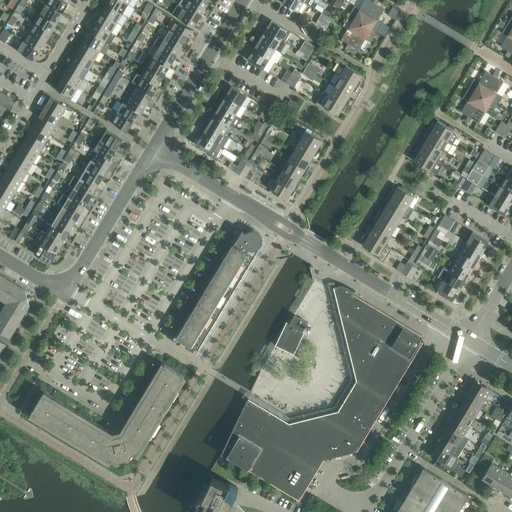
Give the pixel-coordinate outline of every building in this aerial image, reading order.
[(16,0),(11,0),(8,6),(13,9),(14,7),(17,1),(18,1),(16,0)] [(48,0),(46,4),(62,14),(68,4),(61,0),(48,0)] [(107,0),(106,4),(123,14),(128,5),(120,0),(107,0)] [(201,16),(200,16),(205,8),(191,0),(187,0),(183,8),(200,18),(201,16)] [(209,1),(210,1),(210,0),(191,0),(205,8),(209,1)] [(283,0),(282,3),(298,12),(304,2),(300,0),(283,0)] [(365,0),(360,10),(354,7),(349,16),(363,25),(375,4),(373,3),(368,0),(365,0)] [(378,0),(374,0),(373,3),(375,4),(363,25),(377,33),(377,32),(382,23),(377,20),(384,9),(377,5),(380,1),(378,0)] [(62,14),(46,4),(42,1),(36,11),(40,13),(56,23),(57,22),(62,14)] [(100,13),(117,23),(123,14),(106,4),(100,13)] [(177,4),(171,14),(193,27),(198,19),(199,19),(200,18),(183,8),(177,4)] [(40,13),(36,11),(31,20),(35,22),(52,33),(58,23),(57,22),(56,23),(40,13)] [(100,13),(101,14),(95,23),(111,33),(117,23),(100,13)] [(321,26),(327,16),(322,13),(316,23),(321,26)] [(332,19),(327,16),(321,26),(326,29),(332,19)] [(342,40),(348,44),(350,45),(363,25),(349,16),(343,26),(348,29),(342,40)] [(187,38),(192,30),(176,20),(170,30),(186,40),(187,38)] [(267,27),(267,26),(264,30),(284,42),(290,32),(271,20),(267,27)] [(45,42),(46,42),(52,33),(35,22),(29,32),(45,41),(45,42)] [(89,32),(106,42),(110,45),(116,35),(111,33),(95,23),(89,32)] [(382,23),(377,32),(385,36),(390,27),(383,23),(382,23)] [(502,33),(507,36),(501,47),(508,51),(505,55),(509,58),(511,53),(510,52),(511,47),(511,25),(508,23),(502,33)] [(366,40),(371,43),(377,33),(363,25),(350,45),(348,44),(346,48),(350,51),(352,46),(359,51),(366,40)] [(0,35),(0,39),(5,43),(11,34),(4,30),(0,35)] [(185,41),(185,42),(186,40),(170,30),(164,39),(180,49),(185,41)] [(262,33),(263,34),(259,40),(280,53),(286,43),(284,42),(264,30),(262,33)] [(45,41),(29,32),(24,41),(40,51),(45,42),(45,41)] [(84,41),(83,41),(100,51),(106,42),(89,32),(84,41)] [(137,35),(131,32),(128,38),(133,41),(137,35)] [(176,57),(176,56),(180,49),(164,39),(159,36),(153,45),(158,48),(175,58),(176,57)] [(256,46),(255,46),(253,49),(269,59),(274,62),(280,53),(259,40),(256,46)] [(299,51),(304,54),(310,44),(305,40),(299,51)] [(24,41),(18,51),(34,60),(40,51),(24,41)] [(77,50),(94,61),(100,51),(83,41),(77,50)] [(310,44),(304,54),(309,57),(316,47),(310,44)] [(174,60),(175,58),(158,48),(153,57),(169,67),(174,60)] [(263,70),(269,59),(253,49),(251,53),(247,60),(263,70)] [(72,59),(89,70),(94,61),(77,50),(72,59)] [(165,75),(164,75),(169,67),(153,57),(149,55),(143,64),(147,67),(164,77),(165,75)] [(362,81),(360,80),(362,75),(346,65),(347,63),(338,57),(335,61),(340,65),(335,73),(340,75),(359,87),(362,81)] [(71,60),(72,60),(72,61),(67,69),(83,79),(89,70),(72,59),(71,60)] [(162,78),(163,79),(164,77),(147,67),(142,76),(158,86),(162,78)] [(62,79),(78,88),(83,79),(67,69),(62,79)] [(287,70),(281,80),(286,83),(293,73),(287,70)] [(307,77),(312,81),(316,74),(311,71),(307,77)] [(499,73),(495,71),(493,75),(486,71),(479,82),(474,79),(468,88),(482,97),(495,76),(497,78),(499,73)] [(154,94),(153,93),(158,86),(142,76),(137,73),(132,83),(136,85),(153,95),(154,94)] [(294,88),(300,78),(298,76),(293,73),(286,83),(294,88)] [(353,91),(355,92),(359,87),(340,75),(334,85),(350,95),(353,91)] [(509,85),(497,78),(495,76),(482,97),(496,105),(509,85)] [(56,88),(72,98),(78,88),(62,79),(56,88)] [(151,97),(152,97),(153,95),(136,85),(131,94),(147,104),(151,97)] [(350,101),(348,99),(350,95),(334,85),(328,95),(347,106),(350,101)] [(228,92),(227,92),(225,95),(242,105),(248,95),(232,86),(228,92)] [(463,98),(468,101),(461,112),(468,116),(465,121),(469,123),(472,119),(470,118),(482,97),(468,88),(463,98)] [(338,115),(341,111),(344,112),(347,106),(328,95),(323,92),(315,104),(325,110),(326,108),(338,115)] [(0,114),(2,115),(12,99),(2,93),(0,96),(0,114)] [(139,113),(141,114),(147,104),(131,94),(125,104),(139,112),(139,113)] [(223,99),(224,99),(220,105),(240,118),(246,108),(242,105),(225,95),(223,99)] [(67,107),(50,97),(45,107),(61,117),(67,107)] [(470,118),(472,119),(479,123),(485,112),(491,115),(496,105),(482,97),(470,118)] [(294,110),(298,104),(291,100),(287,106),(294,110)] [(123,102),(122,104),(117,102),(113,109),(118,111),(117,112),(133,122),(139,113),(139,112),(125,104),(123,102)] [(216,111),(215,111),(213,115),(230,125),(234,128),(240,118),(220,105),(216,111)] [(266,106),(259,116),(265,120),(271,109),(266,106)] [(39,116),(55,126),(61,117),(45,107),(39,116)] [(270,123),(276,112),(271,109),(265,120),(270,123)] [(111,122),(127,132),(133,122),(117,112),(111,122)] [(211,118),(212,119),(208,125),(224,135),(230,125),(213,115),(211,118)] [(33,125),(50,135),(55,126),(39,116),(33,125)] [(454,131),(438,121),(435,125),(432,124),(429,129),(453,144),(456,138),(457,136),(456,134),(455,132),(454,131)] [(506,125),(501,122),(495,132),(500,135),(506,125)] [(28,134),(44,144),(50,135),(33,125),(28,134)] [(229,138),(224,135),(208,125),(204,131),(203,131),(201,134),(223,147),(229,138)] [(511,128),(506,125),(500,135),(505,138),(511,128)] [(426,135),(428,136),(426,141),(442,151),(447,153),(453,144),(429,129),(426,135)] [(122,140),(106,130),(100,140),(116,150),(122,140)] [(323,147),(320,145),(323,141),(306,131),(300,141),(319,152),(323,147)] [(86,136),(81,133),(77,139),(83,142),(86,136)] [(22,144),(39,154),(44,144),(28,134),(22,144)] [(212,154),(210,157),(216,161),(218,158),(217,157),(223,147),(201,134),(199,138),(200,138),(196,145),(212,154)] [(246,139),(242,145),(247,149),(251,143),(246,139)] [(94,150),(96,151),(97,150),(111,159),(111,158),(116,150),(100,140),(94,150)] [(313,157),(316,158),(319,152),(300,141),(294,151),(311,161),(313,157)] [(423,145),(421,143),(417,149),(436,160),(442,151),(426,141),(423,145)] [(17,153),(33,163),(39,154),(22,144),(17,153)] [(414,154),(416,156),(414,160),(436,174),(442,164),(436,160),(417,149),(414,154)] [(473,149),(470,154),(476,158),(479,152),(473,149)] [(484,163),(490,152),(485,149),(478,159),(484,163)] [(113,160),(111,158),(111,159),(97,150),(96,151),(91,160),(107,169),(113,160)] [(311,166),(308,165),(311,161),(294,151),(288,161),(308,172),(311,166)] [(489,166),(495,155),(490,152),(484,163),(489,166)] [(11,162),(27,172),(33,163),(17,153),(11,162)] [(103,177),(107,169),(91,160),(85,169),(102,179),(103,177)] [(473,169),(483,175),(488,167),(478,160),(473,169)] [(241,161),(238,166),(231,162),(228,168),(240,175),(246,164),(241,161)] [(302,176),(304,178),(308,172),(288,161),(282,170),(299,180),(302,176)] [(5,172),(22,182),(27,172),(11,162),(5,172)] [(246,164),(240,175),(245,178),(246,176),(251,179),(254,174),(249,171),(251,168),(246,164)] [(463,170),(462,170),(460,175),(467,179),(469,175),(466,173),(470,167),(466,165),(463,170)] [(101,180),(101,181),(102,179),(85,169),(80,178),(96,188),(101,180)] [(473,169),(469,175),(467,179),(472,182),(477,185),(483,175),(473,169)] [(299,186),(297,184),(299,180),(282,170),(277,180),(296,191),(299,186)] [(0,180),(0,181),(16,191),(22,182),(5,172),(0,180)] [(92,196),(91,196),(96,188),(80,178),(75,175),(69,185),(74,188),(91,198),(92,196)] [(451,187),(457,190),(458,187),(466,192),(472,182),(467,179),(460,175),(457,180),(456,179),(451,187)] [(511,179),(506,176),(501,186),(511,192),(511,179)] [(270,190),(287,200),(290,195),(292,197),(296,191),(277,180),(270,190)] [(0,193),(11,200),(16,191),(0,181),(0,193)] [(472,182),(466,192),(471,195),(477,185),(472,182)] [(398,186),(395,191),(393,189),(389,195),(408,206),(414,196),(398,186)] [(511,204),(511,192),(501,186),(495,196),(511,206),(511,204)] [(89,199),(90,200),(91,198),(74,188),(68,197),(85,207),(89,199)] [(0,206),(5,209),(11,200),(0,193),(0,206)] [(80,215),(80,214),(85,207),(68,197),(63,194),(58,203),(63,206),(79,216),(80,215)] [(386,200),(388,202),(386,206),(402,216),(408,206),(389,195),(386,200)] [(489,206),(504,215),(509,209),(511,206),(495,196),(489,206)] [(38,204),(35,209),(41,212),(44,207),(38,204)] [(78,218),(79,216),(63,206),(57,216),(73,225),(78,218)] [(383,210),(381,209),(377,214),(396,226),(402,216),(386,206),(383,210)] [(26,223),(30,226),(34,219),(36,220),(37,216),(32,213),(26,223)] [(374,220),(377,221),(374,226),(391,236),(396,226),(377,214),(374,220)] [(445,215),(439,225),(444,228),(450,218),(445,215)] [(69,233),(73,225),(57,216),(52,225),(68,235),(69,233)] [(449,231),(455,221),(450,218),(444,228),(449,231)] [(455,221),(449,231),(453,233),(459,223),(455,221)] [(30,226),(26,223),(21,232),(25,234),(30,226)] [(67,236),(67,237),(68,235),(52,225),(46,234),(62,244),(67,236)] [(372,230),(369,228),(366,234),(385,245),(391,236),(374,226),(372,230)] [(19,229),(15,227),(9,238),(13,240),(19,229)] [(210,329),(216,319),(217,320),(217,319),(223,309),(224,309),(223,308),(229,299),(230,299),(229,298),(235,288),(236,289),(236,288),(235,288),(241,278),(242,279),(242,278),(241,278),(247,268),(248,268),(248,267),(251,262),(254,258),(255,258),(254,257),(260,247),(260,248),(261,247),(260,247),(262,244),(262,241),(262,239),(262,236),(260,234),(258,232),(256,231),(254,230),(251,230),(248,231),(246,232),(242,231),(243,230),(243,229),(242,231),(236,228),(229,245),(232,247),(177,338),(178,339),(178,338),(198,350),(199,350),(198,349),(204,340),(205,340),(204,339),(210,329),(211,330),(211,329),(210,329)] [(445,234),(436,229),(433,235),(437,237),(441,240),(445,234)] [(62,244),(46,234),(41,231),(35,240),(40,243),(57,253),(62,244)] [(15,241),(19,243),(25,234),(21,232),(15,241)] [(489,241),(473,232),(467,242),(484,252),(486,248),(485,248),(489,241)] [(362,239),(365,241),(362,245),(379,255),(377,258),(382,261),(390,248),(385,245),(366,234),(362,239)] [(481,255),(484,252),(467,242),(461,251),(477,261),(481,255)] [(35,253),(45,259),(51,263),(57,253),(40,243),(35,253)] [(421,254),(425,256),(432,260),(438,251),(431,247),(429,249),(425,247),(421,254)] [(419,253),(415,250),(409,260),(413,262),(419,253)] [(474,268),(473,267),(477,261),(461,251),(455,261),(472,271),(474,268)] [(406,276),(414,263),(413,262),(409,260),(406,265),(401,272),(406,276)] [(469,274),(470,275),(472,271),(455,261),(449,271),(465,281),(469,274)] [(400,262),(396,269),(401,272),(406,265),(400,262)] [(411,279),(419,266),(414,263),(406,276),(411,279)] [(462,287),(461,287),(465,281),(449,271),(443,281),(460,291),(462,287)] [(0,299),(4,302),(5,300),(15,284),(4,277),(0,284),(0,299)] [(457,294),(458,294),(460,291),(443,281),(437,291),(453,300),(457,294)] [(5,300),(9,303),(28,298),(26,291),(15,284),(5,300)] [(354,294),(355,291),(339,285),(339,286),(333,287),(338,306),(350,304),(354,294)] [(341,318),(355,315),(364,300),(354,294),(350,304),(338,306),(341,318)] [(9,303),(6,307),(23,317),(30,306),(28,298),(9,303)] [(346,339),(355,337),(374,306),(364,300),(355,315),(341,318),(346,339)] [(23,317),(6,307),(5,306),(0,313),(0,318),(16,328),(23,317)] [(423,342),(420,340),(421,338),(420,337),(421,335),(374,306),(355,337),(346,339),(357,381),(388,400),(423,342)] [(303,330),(308,322),(297,316),(295,314),(289,323),(286,321),(275,345),(282,348),(294,354),(305,332),(303,330)] [(0,332),(10,339),(16,328),(0,318),(0,332)] [(113,436),(43,393),(29,416),(109,464),(110,461),(111,462),(113,458),(118,461),(129,459),(132,454),(136,456),(136,455),(139,457),(187,377),(184,376),(184,375),(165,363),(122,434),(118,431),(116,432),(113,436)] [(344,401),(376,420),(388,400),(357,381),(344,401)] [(470,390),(486,400),(491,390),(476,381),(470,390)] [(486,400),(470,390),(465,400),(480,409),(486,400)] [(248,398),(237,420),(221,454),(222,454),(227,456),(226,457),(234,461),(261,406),(248,398)] [(480,409),(465,400),(459,409),(474,418),(480,409)] [(338,411),(370,430),(376,420),(344,401),(338,411)] [(248,469),(250,471),(299,500),(305,491),(324,459),(336,456),(325,414),(289,423),(261,406),(234,461),(248,469)] [(503,417),(506,413),(502,411),(502,410),(496,406),(491,415),(501,421),(503,417)] [(474,418),(459,409),(453,418),(469,427),(474,418)] [(357,451),(370,430),(338,411),(325,414),(336,456),(357,451)] [(486,413),(484,417),(492,422),(494,418),(486,413)] [(469,427),(453,418),(448,427),(463,437),(469,427)] [(468,439),(463,437),(448,427),(442,437),(462,449),(468,439)] [(462,449),(442,437),(437,446),(452,455),(457,458),(462,449)] [(481,442),(482,443),(479,447),(483,450),(489,440),(484,437),(481,442)] [(441,462),(446,465),(452,455),(437,446),(431,455),(441,462)] [(491,463),(482,478),(492,484),(501,469),(491,463)] [(457,511),(468,494),(424,467),(396,511),(457,511)] [(501,490),(510,474),(501,469),(492,484),(501,490)] [(511,475),(510,474),(501,490),(510,496),(511,492),(511,475)] [(212,477),(203,495),(195,511),(194,511),(244,511),(237,505),(226,499),(227,496),(228,493),(234,496),(238,487),(230,483),(229,486),(212,477)]
